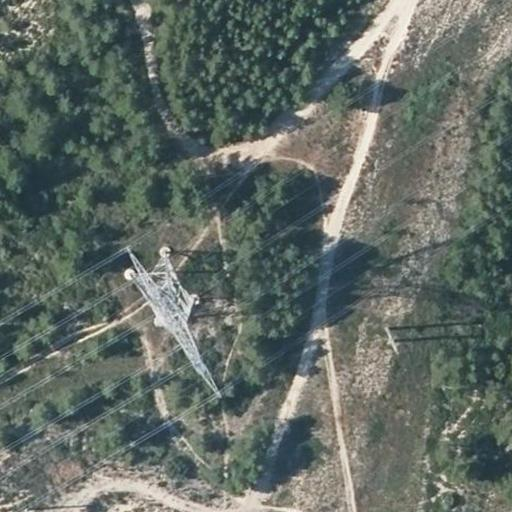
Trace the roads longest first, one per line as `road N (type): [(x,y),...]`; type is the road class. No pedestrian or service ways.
road 1 (track): [(409,0),(333,223),(299,368),(259,482),(239,505)]
road 2 (track): [(135,0),(171,126),(188,146),(220,155),(260,144),(397,0)]
road 3 (track): [(230,154),(220,207),(188,263),(139,304),(0,379)]
